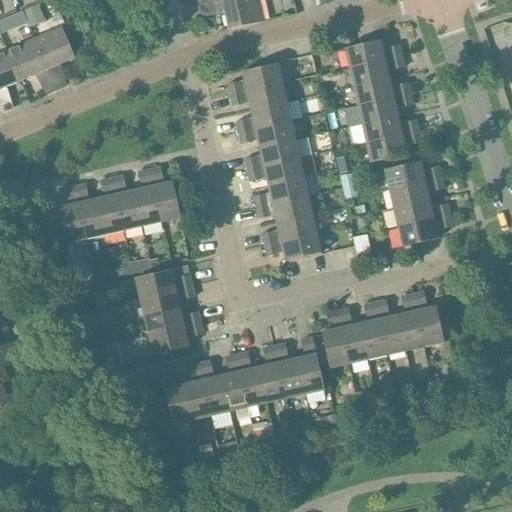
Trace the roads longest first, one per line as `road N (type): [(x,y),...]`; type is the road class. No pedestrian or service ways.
road 1 (residential): [(447,258),(240,304),(182,60)]
road 2 (residential): [(182,60),(428,0)]
road 3 (residential): [(511,222),(439,0)]
road 4 (residential): [(0,136),(182,60)]
